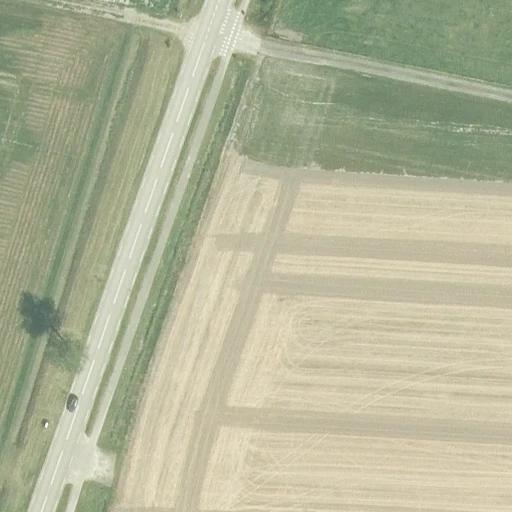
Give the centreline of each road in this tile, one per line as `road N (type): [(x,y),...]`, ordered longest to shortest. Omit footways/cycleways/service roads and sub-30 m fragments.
road 1 (secondary): [(42,511),(220,0)]
road 2 (track): [(511,95),(38,0)]
